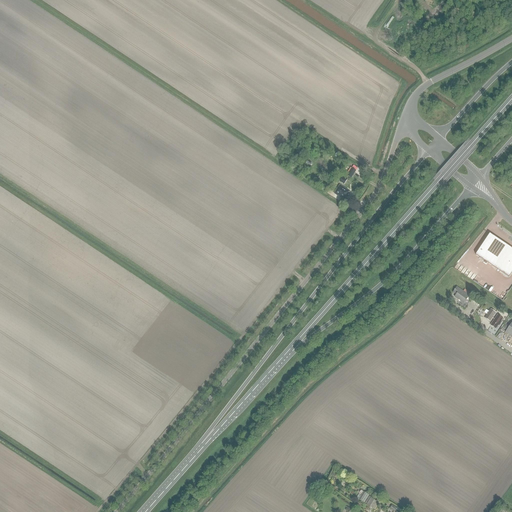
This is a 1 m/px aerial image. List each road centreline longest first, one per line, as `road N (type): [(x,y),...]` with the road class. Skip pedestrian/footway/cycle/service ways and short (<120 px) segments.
road 1 (unclassified): [(117,511),(372,198),(404,116)]
road 2 (trunk): [(428,150),(181,471)]
road 3 (trunk): [(284,356),(511,97)]
road 4 (trunk): [(284,356),(388,278),(472,187)]
road 5 (trunk): [(181,471),(284,356)]
road 6 (tertiary): [(404,116),(425,85),(511,38)]
